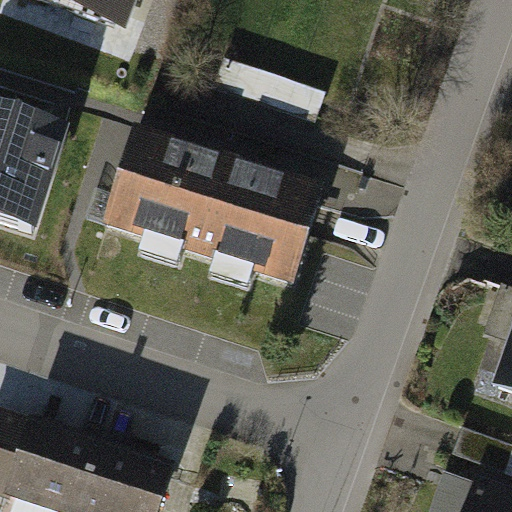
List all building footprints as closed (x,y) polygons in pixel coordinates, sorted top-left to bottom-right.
[(23,0),(127,36),(139,0),(23,0)] [(325,101),(226,68),(217,94),(316,128),(325,101)] [(0,225),(38,236),(68,137),(0,116),(0,225)] [(135,148),(108,232),(293,290),(320,206),(135,148)] [(511,344),(511,365),(502,395),(511,398),(511,299),(504,296),(490,337),(511,344)] [(0,497),(13,502),(34,439),(0,427),(0,497)] [(511,449),(467,434),(458,460),(511,478),(511,449)] [(13,502),(45,511),(86,511),(104,461),(34,439),(13,502)] [(86,511),(169,511),(178,486),(104,461),(86,511)] [(511,511),(511,504),(476,492),(470,507),(436,495),(430,511),(511,511)]
